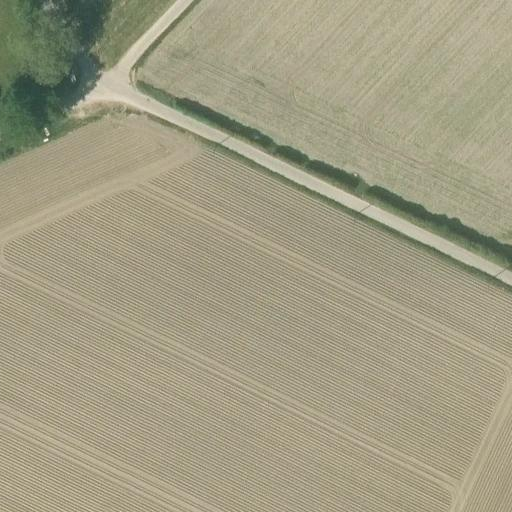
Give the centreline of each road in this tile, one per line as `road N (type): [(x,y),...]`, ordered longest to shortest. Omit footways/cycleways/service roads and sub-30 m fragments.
road 1 (residential): [(41,0),(101,85),(511,278)]
road 2 (track): [(0,133),(101,85),(185,0)]
